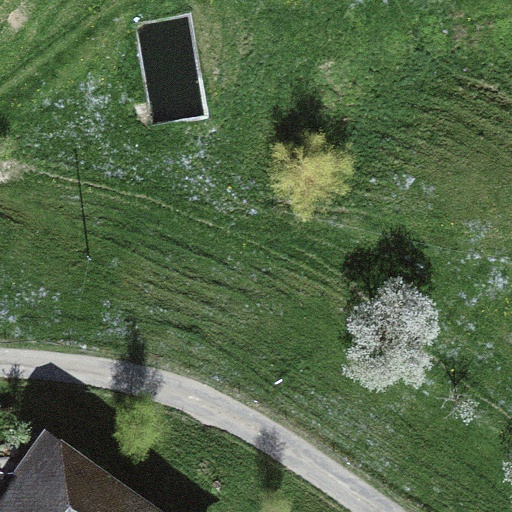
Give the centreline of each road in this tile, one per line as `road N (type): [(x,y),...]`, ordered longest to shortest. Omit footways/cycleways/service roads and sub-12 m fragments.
road 1 (unclassified): [(0,362),(98,368),(167,385),(378,511)]
road 2 (track): [(0,91),(111,0)]
